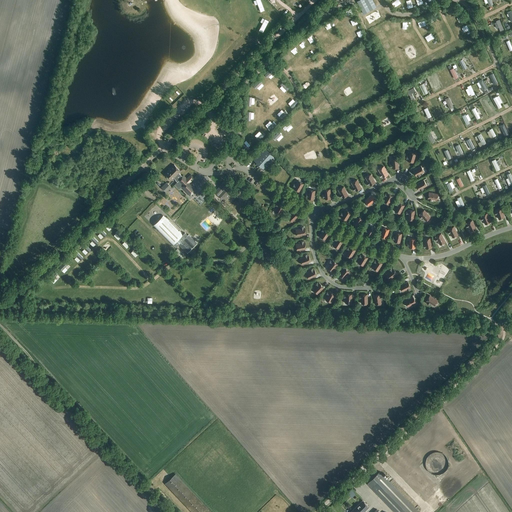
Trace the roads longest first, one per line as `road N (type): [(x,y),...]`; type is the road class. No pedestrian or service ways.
road 1 (unclassified): [(0,308),(203,109)]
road 2 (track): [(0,325),(170,511)]
road 3 (track): [(234,141),(247,82),(291,39),(351,0)]
road 4 (track): [(150,279),(107,237),(68,274),(69,283),(137,288)]
road 5 (track): [(377,453),(503,331)]
road 6 (track): [(274,57),(333,158),(379,134)]
road 7 (track): [(313,1),(203,109)]
